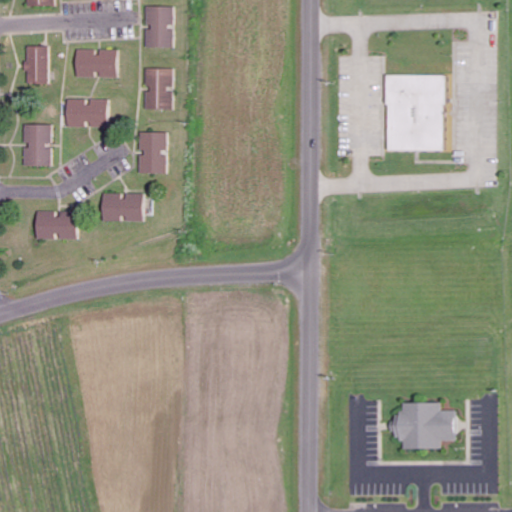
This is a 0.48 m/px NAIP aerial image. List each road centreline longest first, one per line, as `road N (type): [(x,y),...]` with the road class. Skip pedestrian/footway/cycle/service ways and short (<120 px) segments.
road 1 (residential): [(311,511),(312,0)]
road 2 (residential): [(0,317),(146,278),(311,267)]
road 3 (residential): [(134,19),(0,25)]
road 4 (residential): [(0,196),(65,189),(121,153)]
